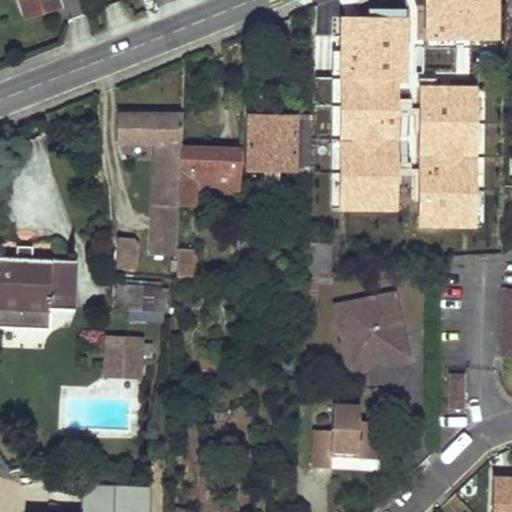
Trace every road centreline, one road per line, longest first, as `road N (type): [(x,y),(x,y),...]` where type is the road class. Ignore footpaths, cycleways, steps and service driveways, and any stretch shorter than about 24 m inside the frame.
road 1 (secondary): [(0,99),(251,0)]
road 2 (residential): [(511,425),(477,440),(403,511)]
